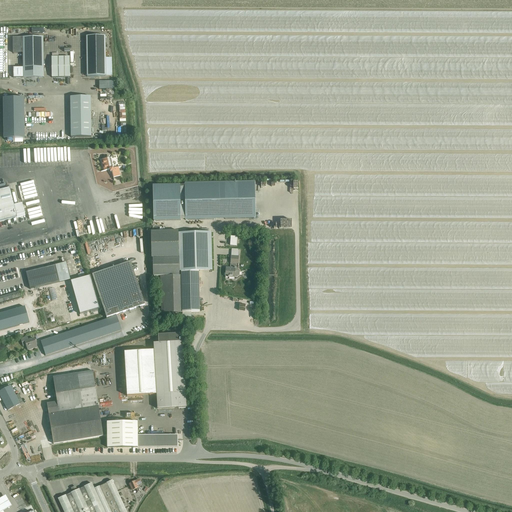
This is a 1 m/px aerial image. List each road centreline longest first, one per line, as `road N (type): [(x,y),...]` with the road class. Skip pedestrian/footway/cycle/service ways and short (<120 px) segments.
road 1 (unclassified): [(27,471),(71,459),(186,457)]
road 2 (unclassified): [(323,470),(468,511)]
road 3 (unclassified): [(186,457),(258,456),(323,470)]
